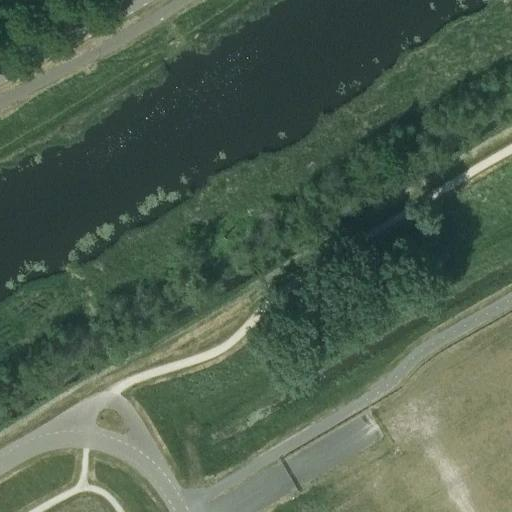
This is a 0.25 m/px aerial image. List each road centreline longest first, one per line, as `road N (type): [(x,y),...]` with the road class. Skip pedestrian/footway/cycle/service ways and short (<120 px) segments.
road 1 (unclassified): [(142,458),(126,409),(110,399),(29,444)]
road 2 (unclassified): [(0,71),(135,0)]
